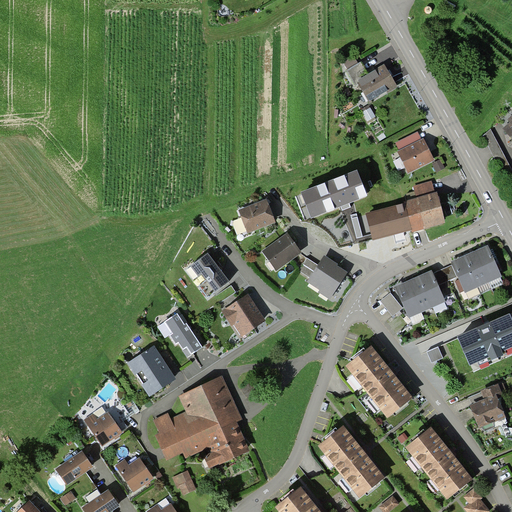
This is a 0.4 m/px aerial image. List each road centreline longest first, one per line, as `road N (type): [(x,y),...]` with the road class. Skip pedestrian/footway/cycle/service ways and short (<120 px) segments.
road 1 (residential): [(352,304),(441,405),(510,511)]
road 2 (secondary): [(381,0),(504,219)]
road 3 (residential): [(295,309),(145,413),(152,449)]
road 4 (residential): [(342,329),(290,468),(246,505)]
road 5 (residential): [(504,219),(397,264),(352,304)]
road 6 (residential): [(295,309),(249,276),(208,219)]
